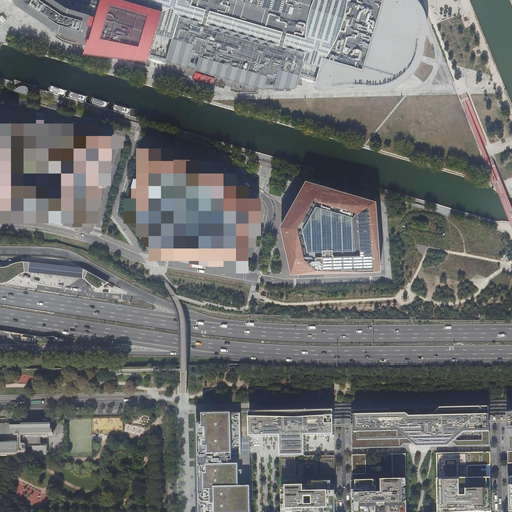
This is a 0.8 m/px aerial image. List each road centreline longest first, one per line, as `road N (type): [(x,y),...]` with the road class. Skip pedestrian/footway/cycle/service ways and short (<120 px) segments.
road 1 (residential): [(344,511),(342,404),(497,400),(500,511)]
road 2 (trunk): [(209,347),(511,352)]
road 3 (trunk): [(511,332),(235,328)]
road 4 (trunk): [(235,328),(172,309),(69,256),(0,251)]
road 5 (trunk): [(235,328),(0,296)]
road 6 (trunk): [(0,316),(209,347)]
road 7 (trunk): [(0,347),(209,347)]
road 8 (residential): [(0,406),(156,402)]
road 9 (residential): [(156,402),(173,410),(175,511)]
